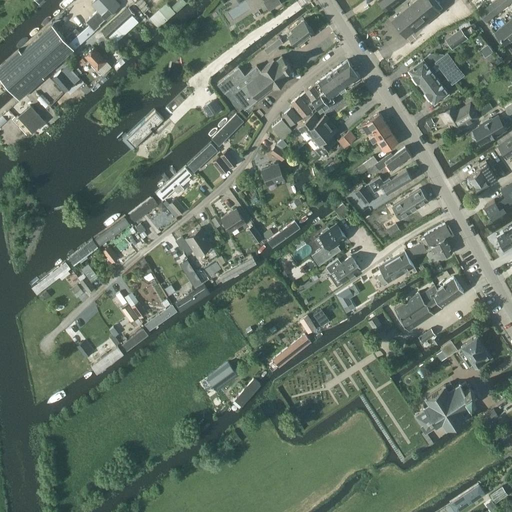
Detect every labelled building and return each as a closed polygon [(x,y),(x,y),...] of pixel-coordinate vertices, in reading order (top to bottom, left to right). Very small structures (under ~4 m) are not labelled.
[(0,65),(0,77),(16,95),(19,98),(44,76),(43,75),(73,47),(99,24),(120,5),(116,0),(94,0),(91,3),(97,9),(85,20),(88,24),(68,42),(52,24),(21,51),(19,49),(0,65)] [(266,0),(265,1),(270,9),(281,2),(279,0),(266,0)] [(406,33),(440,5),(436,0),(413,0),(393,17),(406,33)] [(486,21),(511,0),(494,0),(479,12),(486,21)] [(108,37),(135,13),(129,6),(101,31),(108,37)] [(511,38),(511,17),(495,31),(505,44),(511,38)] [(295,45),(314,30),(304,18),(291,28),(292,30),(287,34),(295,45)] [(458,31),(446,39),(452,48),(464,39),(458,31)] [(268,53),(283,42),(279,37),(264,48),(268,53)] [(480,49),(485,56),(493,50),(487,43),(480,49)] [(85,55),(97,69),(106,60),(94,46),(85,55)] [(415,76),(436,61),(430,53),(423,58),(409,69),(415,76)] [(239,67),(218,83),(225,92),(229,88),(244,107),(272,85),(274,88),(287,77),(286,75),(293,69),(290,65),(292,63),(287,57),(285,59),(282,54),(275,60),(273,59),(260,69),(257,65),(245,75),(239,67)] [(462,71),(455,61),(451,64),(451,63),(444,54),(436,61),(415,76),(434,102),(448,91),(443,84),(449,79),(450,80),(462,71)] [(333,69),(339,77),(337,79),(337,80),(326,88),(319,93),(320,93),(312,99),(320,111),(334,100),(332,97),(360,76),(348,59),(333,69)] [(319,80),(326,88),(337,80),(337,79),(339,77),(333,69),(319,80)] [(64,88),(71,82),(61,70),(54,76),(64,88)] [(326,88),(319,80),(305,90),(312,99),(320,93),(319,93),(326,88)] [(298,95),(290,102),(297,110),(298,110),(302,116),(310,110),(298,95)] [(203,105),(210,115),(220,107),(213,97),(203,105)] [(457,111),(453,105),(440,113),(444,120),(447,118),(455,130),(465,124),(482,114),(474,100),(457,111)] [(18,116),(32,132),(44,121),(30,105),(18,116)] [(300,117),(291,106),(281,115),(290,126),(300,117)] [(127,139),(135,148),(165,120),(157,111),(127,139)] [(372,141),(376,138),(390,128),(379,112),(361,124),(370,136),(369,137),(372,141)] [(311,137),(331,121),(326,114),(319,120),(313,113),(297,126),(301,132),(304,129),(311,137)] [(213,138),(219,145),(244,122),(237,115),(213,138)] [(474,132),(473,132),(473,134),(473,135),(474,136),(474,137),(475,138),(476,140),(478,141),(479,140),(480,142),(488,137),(489,139),(501,132),(500,130),(505,127),(498,115),(490,120),(489,118),(483,122),(484,124),(473,130),(474,132)] [(282,138),(292,130),(282,117),(271,125),(282,138)] [(331,121),(311,137),(318,146),(315,148),(320,154),(336,141),(330,134),(337,128),(331,121)] [(390,128),(376,138),(384,149),(398,139),(390,128)] [(356,137),(350,130),(339,140),(344,146),(356,137)] [(511,134),(498,144),(507,158),(511,153),(511,134)] [(286,143),(282,138),(275,144),(281,148),(286,143)] [(212,143),(188,165),(194,171),(218,150),(212,143)] [(276,146),(272,152),(283,160),(287,154),(276,146)] [(412,155),(405,146),(393,155),(391,152),(375,163),(379,169),(388,163),(392,169),(412,155)] [(230,166),(236,160),(227,150),(221,155),(230,166)] [(373,154),(354,169),(358,174),(377,160),(373,154)] [(223,173),(229,168),(220,156),(213,161),(223,173)] [(480,170),(468,177),(473,184),(472,184),(473,185),(473,187),(475,189),(476,190),(477,191),(489,183),(484,176),(486,175),(490,182),(497,178),(486,161),(480,166),(482,169),(480,170)] [(263,170),(268,185),(285,179),(279,164),(263,170)] [(157,193),(163,199),(192,174),(186,168),(157,193)] [(380,175),(369,181),(374,190),(378,187),(383,184),(386,189),(387,191),(395,187),(411,177),(406,169),(390,178),(389,177),(383,180),(380,175)] [(354,190),(365,203),(372,197),(362,184),(354,190)] [(419,187),(392,205),(400,218),(428,200),(419,187)] [(486,204),(484,206),(485,208),(492,220),(506,211),(502,204),(507,201),(509,203),(511,201),(511,187),(503,193),(505,196),(496,202),(494,199),(486,204)] [(129,216),(136,224),(159,205),(153,197),(129,216)] [(184,208),(175,197),(168,203),(178,214),(184,208)] [(334,209),(340,216),(348,209),(343,203),(334,209)] [(232,232),(246,222),(237,209),(223,218),(232,232)] [(132,225),(126,217),(96,238),(102,246),(132,225)] [(295,221),(268,241),(273,247),(300,228),(295,221)] [(135,227),(140,233),(145,229),(141,223),(135,227)] [(316,251),(323,262),(338,251),(334,245),(346,237),(337,223),(320,235),(325,242),(324,245),(316,251)] [(387,228),(392,235),(400,229),(396,223),(387,228)] [(451,233),(445,223),(424,234),(425,237),(422,239),(423,241),(407,250),(412,259),(431,248),(437,258),(452,249),(445,236),(451,233)] [(251,235),(257,243),(264,238),(254,225),(249,229),(253,234),(251,235)] [(511,225),(496,235),(504,247),(507,245),(508,247),(511,244),(511,225)] [(205,242),(209,239),(202,229),(186,239),(198,256),(209,248),(205,242)] [(183,236),(176,240),(182,250),(189,245),(183,236)] [(69,257),(74,264),(98,247),(97,245),(93,239),(69,257)] [(102,250),(111,262),(117,257),(109,245),(102,250)] [(382,271),(377,275),(382,284),(388,281),(414,266),(405,251),(405,250),(404,251),(379,265),(382,271)] [(343,281),(360,268),(351,255),(341,262),(338,257),(326,266),(331,273),(335,270),(343,281)] [(219,276),(222,282),(256,264),(253,258),(219,276)] [(188,271),(193,268),(188,259),(183,262),(188,271)] [(206,268),(211,275),(222,267),(217,261),(206,268)] [(31,289),(38,297),(73,270),(66,262),(31,289)] [(91,281),(98,276),(89,263),(82,269),(91,281)] [(196,286),(204,282),(197,271),(190,275),(196,286)] [(88,291),(94,287),(86,276),(80,280),(88,291)] [(394,308),(409,329),(434,312),(432,310),(440,304),(441,305),(463,290),(454,276),(446,281),(444,279),(436,285),(435,284),(421,294),(419,291),(394,308)] [(176,302),(182,311),(209,294),(204,285),(176,302)] [(337,295),(341,302),(348,298),(344,291),(337,295)] [(131,306),(139,317),(146,313),(138,301),(131,306)] [(128,304),(121,308),(130,321),(132,319),(137,316),(131,307),(131,308),(128,304)] [(145,324),(151,332),(177,313),(171,305),(145,324)] [(315,326),(307,314),(299,319),(307,332),(315,326)] [(385,329),(376,316),(369,320),(378,333),(385,329)] [(123,343),(129,351),(149,335),(143,327),(123,343)] [(435,334),(431,328),(418,337),(422,342),(435,334)] [(272,359),(278,367),(311,342),(305,334),(272,359)] [(476,366),(490,356),(476,335),(461,345),(465,351),(461,353),(470,366),(474,364),(476,366)] [(85,356),(91,351),(82,340),(76,345),(85,356)] [(441,347),(442,348),(447,355),(457,349),(451,340),(441,347)] [(103,351),(111,363),(125,353),(117,341),(103,351)] [(98,373),(111,363),(103,351),(89,360),(98,373)] [(226,361),(206,376),(216,390),(236,375),(226,361)] [(234,400),(241,407),(263,384),(256,377),(234,400)] [(477,398),(474,394),(473,392),(475,391),(470,384),(468,385),(465,380),(460,383),(460,381),(453,386),(451,381),(446,385),(445,383),(424,397),(428,402),(423,406),(425,409),(415,415),(425,430),(435,424),(437,426),(441,423),(445,429),(466,415),(465,414),(470,411),(467,406),(473,402),(473,401),(477,398)] [(485,424),(499,415),(494,408),(481,417),(485,424)] [(511,422),(498,432),(504,442),(511,436),(511,422)] [(430,511),(499,511),(477,479),(430,511)]
